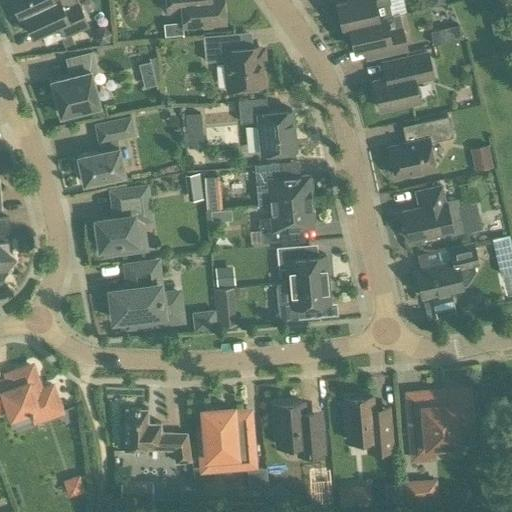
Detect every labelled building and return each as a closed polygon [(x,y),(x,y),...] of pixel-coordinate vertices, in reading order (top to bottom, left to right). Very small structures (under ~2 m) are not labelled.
[(11,0),(18,14),(48,0),(11,0)] [(58,0),(48,0),(18,14),(18,15),(22,13),(31,34),(57,22),(63,35),(87,24),(77,2),(63,9),(58,0)] [(182,33),(181,24),(224,20),(221,0),(164,0),(166,7),(180,5),(182,21),(163,23),(164,35),(182,33)] [(347,25),(391,14),(389,4),(390,4),(389,0),(343,0),(334,2),(340,27),(347,25)] [(347,25),(352,49),(363,47),(366,59),(407,50),(399,13),(392,15),(391,14),(347,25)] [(442,42),(439,28),(429,30),(432,44),(442,42)] [(251,45),(250,31),(203,35),(206,61),(224,59),(227,87),(261,85),(257,45),(251,45)] [(378,109),(418,99),(414,82),(434,77),(428,49),(381,59),(385,77),(372,80),(378,109)] [(59,113),(98,103),(89,70),(96,68),(91,50),(65,57),(70,73),(50,78),(59,113)] [(154,59),(141,62),(147,86),(160,84),(154,59)] [(266,111),(265,96),(237,99),(239,122),(257,120),(260,152),(294,149),(290,109),(266,111)] [(185,126),(201,125),(200,112),(184,113),(185,126)] [(117,145),(115,136),(133,133),(130,115),(94,122),(98,140),(100,140),(101,149),(76,154),(82,181),(123,173),(118,145),(117,145)] [(409,174),(421,171),(420,169),(434,166),(429,141),(452,136),(447,115),(401,125),(405,142),(386,146),(393,175),(409,172),(409,174)] [(473,147),(475,169),(493,166),(491,145),(473,147)] [(272,203),(306,200),(305,191),(310,188),(310,182),(305,179),(305,178),(279,180),(277,162),(253,164),(255,189),(271,188),(272,203)] [(184,175),(186,191),(201,189),(198,173),(184,175)] [(208,207),(222,206),(220,174),(206,175),(208,207)] [(445,200),(441,183),(413,189),(417,208),(401,211),(407,238),(449,229),(450,234),(465,231),(458,197),(445,200)] [(120,246),(136,244),(133,220),(149,217),(145,185),(111,190),(114,216),(94,219),(98,246),(101,246),(102,253),(120,250),(120,246)] [(306,200),(272,203),(274,217),(258,218),(260,242),(284,240),(283,225),(308,222),(308,221),(313,218),(312,211),(307,208),(306,200)] [(0,275),(2,277),(11,266),(8,263),(14,255),(8,249),(11,246),(8,217),(0,217),(0,275)] [(500,273),(511,270),(511,252),(508,235),(492,238),(500,273)] [(448,246),(451,261),(414,269),(420,296),(430,294),(432,303),(452,299),(450,290),(462,287),(461,285),(466,284),(476,271),(474,264),(478,263),(473,241),(448,246)] [(296,244),(276,246),(278,267),(286,267),(288,282),(327,279),(325,254),(297,256),(296,244)] [(159,293),(155,260),(125,264),(128,287),(114,288),(115,299),(110,299),(113,318),(126,316),(127,325),(180,318),(177,291),(159,293)] [(236,265),(218,266),(219,286),(237,285),(236,265)] [(288,282),(276,283),(280,319),(297,317),(319,315),(318,304),(329,303),(327,279),(288,282)] [(216,307),(234,305),(233,287),(214,289),(216,307)] [(193,329),(216,327),(214,308),(191,310),(193,329)] [(30,369),(29,364),(13,370),(15,374),(0,379),(0,409),(16,403),(19,412),(27,409),(32,420),(61,410),(51,384),(40,388),(33,368),(30,369)] [(449,444),(449,439),(458,438),(457,424),(468,423),(470,419),(470,415),(470,411),(469,407),(467,403),(465,400),(463,397),(459,394),(456,392),(451,390),(447,389),(443,389),(420,391),(421,410),(408,411),(411,458),(428,457),(427,443),(434,442),(434,445),(449,444)] [(371,395),(343,397),(347,439),(366,438),(367,450),(391,448),(388,403),(372,405),(371,395)] [(303,420),(302,400),(273,403),(276,445),(297,443),(298,453),(322,451),(319,419),(303,420)] [(189,459),(186,432),(162,431),(162,429),(159,429),(160,421),(146,421),(147,407),(124,406),(123,449),(146,450),(146,448),(173,448),(174,461),(189,459)] [(231,410),(230,406),(202,409),(203,427),(198,428),(200,445),(205,444),(205,455),(233,453),(234,465),(252,463),(250,434),(248,434),(246,409),(231,410)] [(249,491),(266,490),(265,467),(246,468),(249,491)] [(307,469),(310,503),(333,501),(330,467),(307,469)] [(82,474),(65,480),(70,495),(87,490),(82,474)] [(404,499),(437,497),(436,477),(403,480),(404,499)] [(339,505),(369,502),(368,483),(338,485),(339,505)] [(264,502),(283,501),(282,485),(268,485),(269,492),(263,492),(264,502)] [(194,502),(194,487),(180,487),(180,502),(194,502)]
